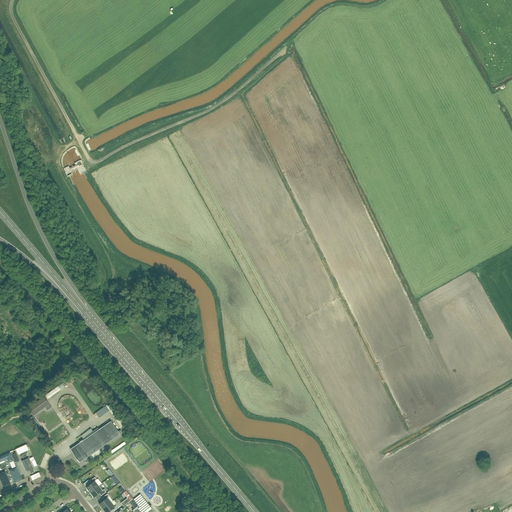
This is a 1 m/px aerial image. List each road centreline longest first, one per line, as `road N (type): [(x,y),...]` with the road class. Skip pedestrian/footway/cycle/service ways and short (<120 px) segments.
road 1 (track): [(281,511),(110,303),(110,263),(53,157),(78,139)]
road 2 (primary): [(254,511),(83,310)]
road 3 (track): [(286,47),(207,111),(98,161),(88,158)]
road 4 (primary): [(83,310),(26,196),(0,119)]
road 5 (unclassified): [(78,139),(13,19),(12,0)]
road 6 (primary): [(83,310),(0,213)]
